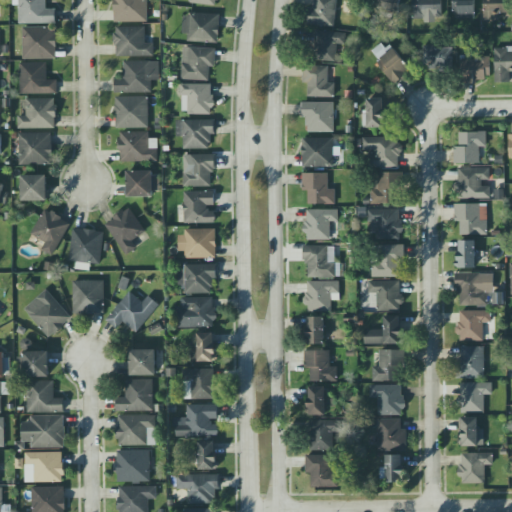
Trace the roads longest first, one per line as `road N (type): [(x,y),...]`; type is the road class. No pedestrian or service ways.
road 1 (secondary): [(283,511),(271,142),(279,0)]
road 2 (secondary): [(249,0),(248,453)]
road 3 (residential): [(437,508),(428,109)]
road 4 (residential): [(249,510),(511,508)]
road 5 (residential): [(94,0),(94,182)]
road 6 (residential): [(92,511),(91,351)]
